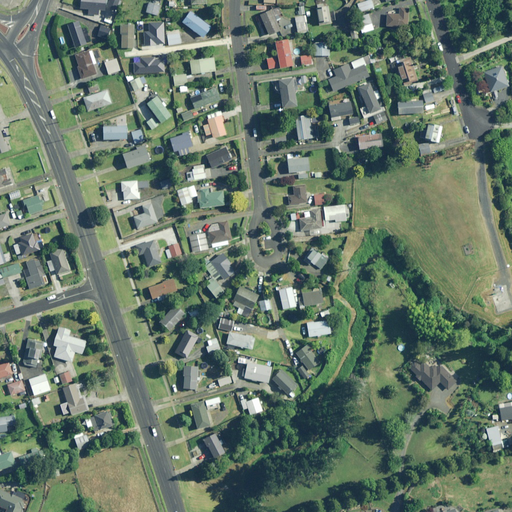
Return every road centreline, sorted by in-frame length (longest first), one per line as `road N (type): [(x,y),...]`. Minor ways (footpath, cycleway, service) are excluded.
road 1 (secondary): [(102,285),(15,59)]
road 2 (secondary): [(178,511),(102,285)]
road 3 (residential): [(261,209),(234,0)]
road 4 (residential): [(430,0),(467,111),(481,126)]
